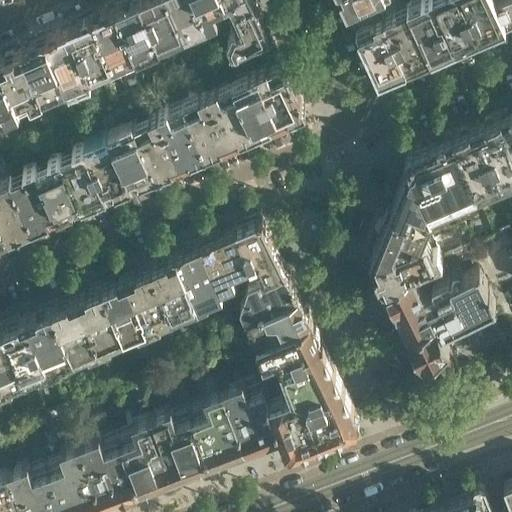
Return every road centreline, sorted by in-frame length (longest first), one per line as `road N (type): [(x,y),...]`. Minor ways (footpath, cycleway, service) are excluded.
road 1 (residential): [(0,280),(359,123)]
road 2 (tertiary): [(501,421),(262,511)]
road 3 (residential): [(359,123),(511,58)]
road 4 (residential): [(359,123),(298,0)]
